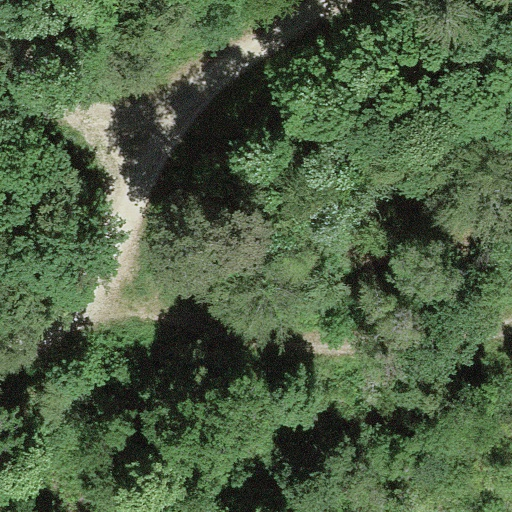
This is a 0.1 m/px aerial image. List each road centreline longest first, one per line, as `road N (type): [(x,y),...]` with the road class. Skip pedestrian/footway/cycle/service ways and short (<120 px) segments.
road 1 (track): [(0,353),(101,283),(128,164),(231,66),(333,0)]
road 2 (track): [(511,325),(466,337),(242,339),(101,283)]
road 3 (track): [(128,164),(0,25)]
